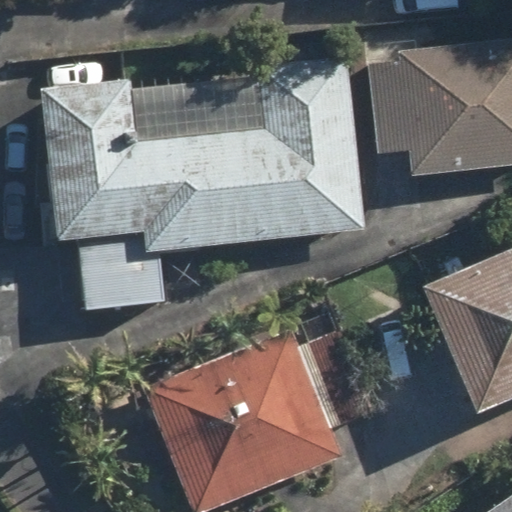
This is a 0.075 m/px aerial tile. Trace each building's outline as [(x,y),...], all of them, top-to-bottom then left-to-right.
[(511,46),(356,62),(365,160),(398,157),(401,181),(511,170),(511,46)] [(115,89),(25,97),(39,250),(67,248),(74,317),(154,309),(149,258),(356,238),(340,63),(253,71),(259,136),(121,150),(115,89)] [(511,396),(511,249),(404,295),(456,420),(511,396)] [(280,331),(131,389),(175,511),(208,511),(333,464),(322,434),(366,417),(334,333),(288,351),(280,331)] [(511,511),(511,491),(480,511),(511,511)]
